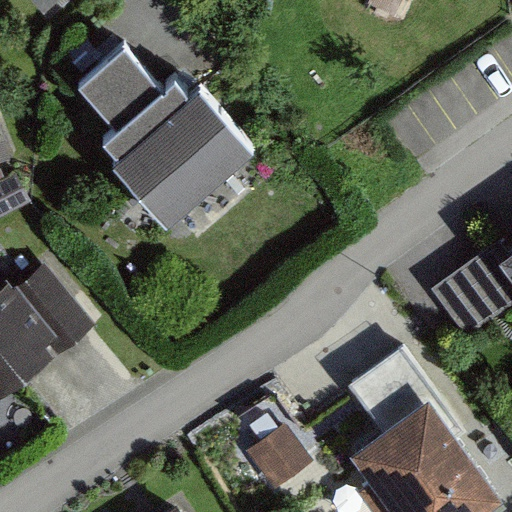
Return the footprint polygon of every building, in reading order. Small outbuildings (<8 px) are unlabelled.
[(41,0),(55,15),(72,0),(41,0)] [(370,0),(369,3),(395,14),(401,0),(370,0)] [(119,122),(165,81),(126,37),(80,78),(119,122)] [(194,87),(179,70),(165,81),(119,122),(106,133),(120,148),(112,155),(172,224),(262,147),(203,79),(194,87)] [(17,169),(0,178),(0,216),(34,197),(17,169)] [(488,247),(447,267),(470,313),(511,293),(488,247)] [(0,392),(10,391),(34,372),(100,325),(44,260),(23,283),(0,289),(0,392)] [(494,511),(508,503),(435,397),(361,448),(404,511),(494,511)] [(316,464),(288,426),(250,454),(277,492),(316,464)]
